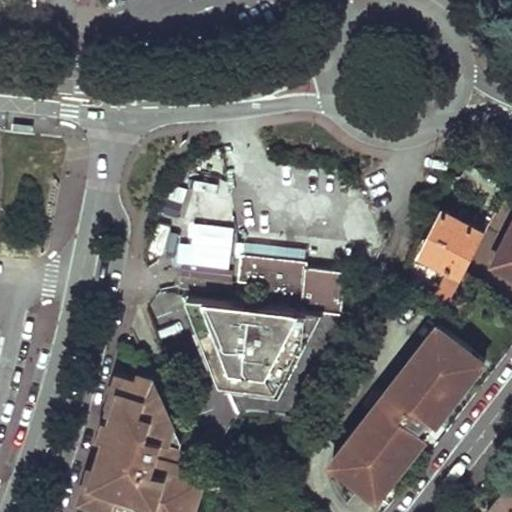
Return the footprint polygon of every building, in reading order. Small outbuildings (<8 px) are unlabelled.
[(423,248),(467,271),(490,228),(445,207),(423,248)] [(188,263),(230,266),(232,223),(191,220),(188,263)] [(511,227),(493,265),(511,274),(511,227)] [(266,279),(263,301),(345,311),(352,266),(310,260),(310,257),(247,251),(242,276),(266,279)] [(452,301),(460,285),(453,282),(445,297),(452,301)] [(256,412),(297,415),(352,312),(345,311),(263,301),(161,291),(223,448),(244,414),(256,412)] [(488,356),(440,319),(334,457),(381,494),(423,441),(407,429),(414,419),(422,426),(457,396),(488,356)] [(115,511),(119,502),(150,511),(198,511),(206,487),(204,480),(192,477),(195,467),(180,462),(185,447),(179,434),(179,431),(156,380),(141,376),(139,382),(122,377),(112,407),(114,408),(104,440),(109,441),(100,471),(94,469),(83,504),(111,511),(115,511)] [(423,441),(457,396),(422,426),(414,419),(407,429),(423,441)] [(511,511),(511,481),(490,510),(492,511),(511,511)]
